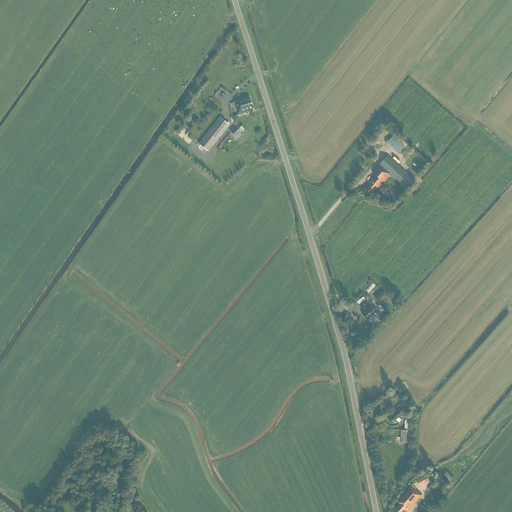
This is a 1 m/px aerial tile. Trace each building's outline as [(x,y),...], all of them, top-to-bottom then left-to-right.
[(249,111),(249,110),(253,109),(249,97),(234,102),(237,111),(238,110),(239,114),(249,111)] [(209,109),(211,109),(213,108),(214,106),(214,104),(214,102),(213,101),(211,100),(210,99),(208,100),(206,101),(205,102),(205,104),(205,105),(206,107),(207,108),(209,109)] [(208,151),(229,125),(219,118),(198,144),(208,151)] [(247,131),(252,127),(245,119),(240,123),(247,131)] [(235,138),(244,129),(239,123),(230,132),(235,138)] [(399,154),(404,148),(405,147),(393,136),(387,143),(399,154)] [(424,161),(427,161),(429,159),(430,158),(431,155),(431,153),(430,151),(429,149),(427,148),(425,147),(423,148),(421,148),(419,150),(418,152),(417,154),(418,156),(419,158),(420,160),(422,161),(424,161)] [(414,180),(388,155),(372,173),(375,175),(369,182),(372,184),(366,190),(370,194),(376,187),(378,189),(390,175),(405,190),(414,180)] [(372,283),(365,290),(369,293),(376,286),(372,283)] [(382,291),(374,299),(377,301),(384,294),(382,291)] [(371,306),(366,300),(360,305),(365,311),(361,313),(368,322),(380,312),(373,304),(371,306)] [(401,420),(407,413),(405,411),(407,408),(402,403),(394,413),(395,414),(391,418),(394,422),(398,417),(401,420)] [(410,443),(411,430),(401,430),(401,443),(410,443)] [(130,464),(133,456),(126,453),(123,460),(130,464)] [(447,471),(442,476),(450,483),(454,479),(447,471)] [(426,476),(416,480),(419,486),(428,481),(426,476)] [(415,503),(422,495),(411,486),(397,501),(400,504),(396,509),(398,511),(403,511),(406,509),(408,511),(413,505),(412,505),(414,502),(415,503)] [(104,498),(107,493),(104,490),(101,494),(99,493),(98,495),(104,498)]
